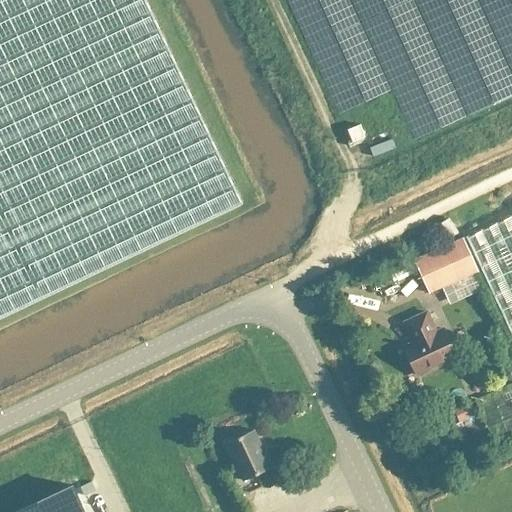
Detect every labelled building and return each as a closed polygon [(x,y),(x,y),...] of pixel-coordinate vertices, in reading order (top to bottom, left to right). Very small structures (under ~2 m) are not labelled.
[(140,0),(0,0),(0,318),(241,205),(140,0)] [(359,125),(347,130),(352,142),(364,137),(359,125)] [(394,149),(391,140),(368,148),(372,157),(394,149)] [(511,215),(466,238),(511,336),(511,215)] [(477,273),(462,239),(411,262),(426,296),(477,273)] [(386,276),(389,286),(406,281),(403,271),(386,276)] [(362,282),(347,289),(359,317),(390,304),(381,283),(365,290),(362,282)] [(426,313),(404,323),(413,343),(403,348),(416,376),(455,358),(442,330),(435,333),(426,313)] [(451,410),(456,421),(473,415),(468,403),(451,410)] [(243,482),(270,469),(252,431),(225,444),(243,482)] [(83,496),(94,492),(90,483),(79,488),(83,496)] [(39,511),(36,503),(17,511),(39,511)]
